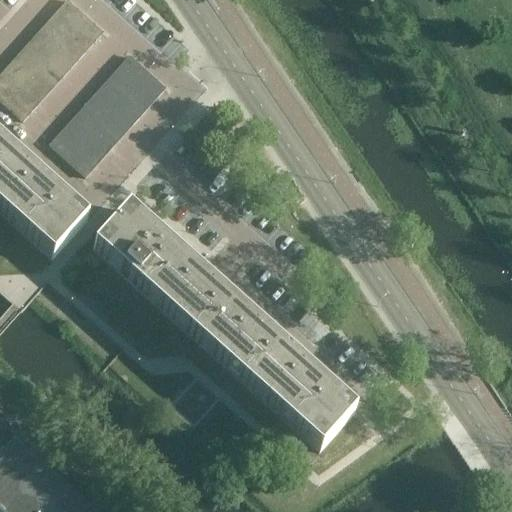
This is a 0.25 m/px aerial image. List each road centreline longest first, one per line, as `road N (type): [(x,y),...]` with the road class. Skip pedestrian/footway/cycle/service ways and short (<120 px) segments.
road 1 (tertiary): [(511,473),(226,50)]
road 2 (residential): [(357,392),(215,270),(244,236)]
road 3 (residential): [(28,146),(92,203),(143,150)]
road 4 (residential): [(130,35),(28,146)]
road 5 (residential): [(244,236),(143,150)]
